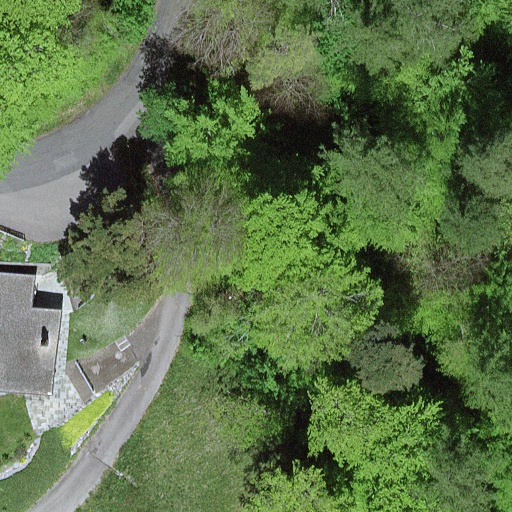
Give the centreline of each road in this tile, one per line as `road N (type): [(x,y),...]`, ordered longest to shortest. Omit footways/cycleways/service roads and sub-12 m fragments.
road 1 (track): [(130,100),(153,126),(179,195),(185,289),(157,364),(90,474),(44,511)]
road 2 (unclassified): [(181,0),(130,100),(68,150),(0,167)]
